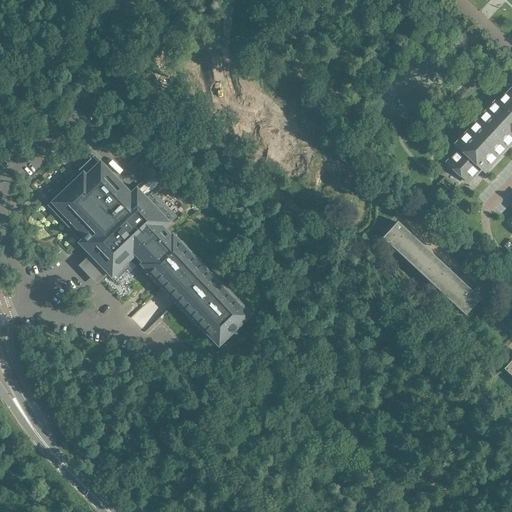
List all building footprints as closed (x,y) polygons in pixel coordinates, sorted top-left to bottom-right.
[(132,0),(135,3),(137,2),(143,8),(151,0),(132,0)] [(177,7),(171,1),(155,16),(161,23),(177,7)] [(172,23),(177,28),(179,26),(190,15),(184,9),(181,12),(172,23)] [(470,63),(463,55),(459,58),(468,66),(470,63)] [(472,77),(475,80),(483,72),(480,69),(472,77)] [(511,147),(511,88),(499,103),(497,100),(455,145),(458,149),(445,163),(470,186),(483,171),(487,175),(511,147)] [(94,156),(90,152),(77,165),(81,168),(61,187),(64,190),(47,206),(80,241),(77,244),(92,259),(95,256),(99,260),(99,261),(98,261),(98,262),(98,263),(98,264),(98,265),(99,265),(100,266),(101,266),(102,266),(103,266),(104,265),(108,270),(105,273),(111,280),(133,259),(130,256),(131,255),(131,254),(133,253),(143,264),(141,265),(218,346),(241,325),(243,327),(250,320),(248,317),(249,317),(172,236),(170,238),(163,230),(170,223),(136,187),(130,193),(94,156)] [(161,169),(147,154),(133,168),(147,182),(161,169)] [(159,198),(155,205),(163,208),(166,201),(159,198)] [(480,300),(397,223),(382,239),(465,316),(480,300)]
